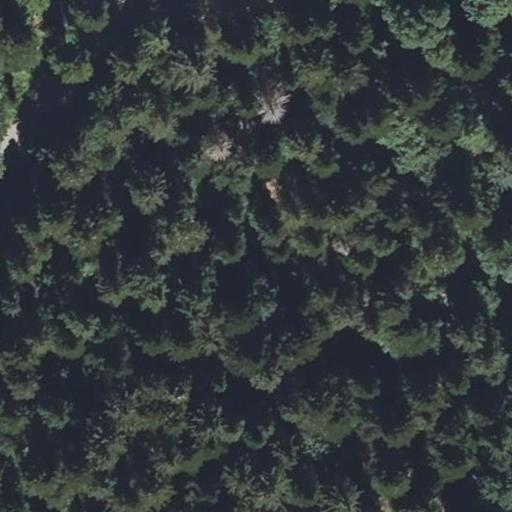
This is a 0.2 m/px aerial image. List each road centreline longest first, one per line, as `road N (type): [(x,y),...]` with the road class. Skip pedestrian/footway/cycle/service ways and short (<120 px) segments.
road 1 (track): [(511,106),(452,80),(336,0)]
road 2 (unclassified): [(110,0),(0,171)]
